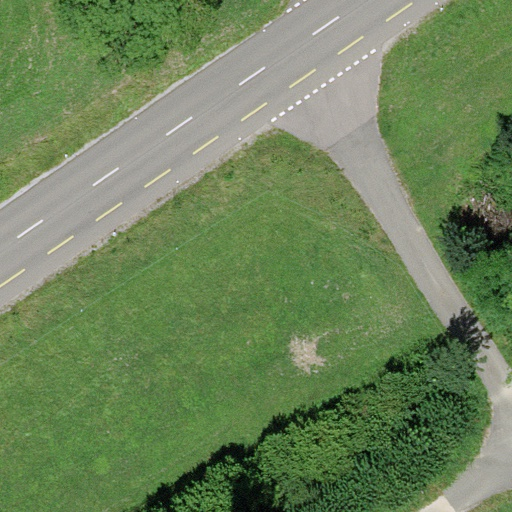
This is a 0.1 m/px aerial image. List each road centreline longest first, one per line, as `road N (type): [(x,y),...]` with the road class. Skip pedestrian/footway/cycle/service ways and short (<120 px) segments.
road 1 (unclassified): [(305,49),(389,228),(511,417)]
road 2 (secondary): [(305,49),(0,263)]
